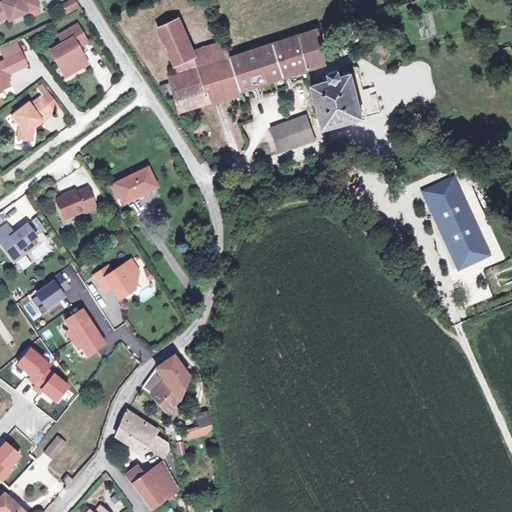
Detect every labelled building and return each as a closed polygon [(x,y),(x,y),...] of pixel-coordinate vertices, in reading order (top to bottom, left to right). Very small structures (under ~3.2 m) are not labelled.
[(33,0),(10,0),(0,4),(0,6),(0,21),(6,19),(8,22),(25,14),(24,12),(36,6),(33,0)] [(79,7),(75,0),(70,3),(74,10),(79,7)] [(24,12),(25,14),(37,9),(36,6),(24,12)] [(176,20),(157,29),(163,41),(182,33),(176,20)] [(82,39),(75,27),(58,37),(62,45),(50,53),(64,76),(77,68),(75,66),(83,61),(76,49),(73,45),(82,39)] [(299,36),(307,72),(319,68),(327,65),(318,30),(299,36)] [(182,33),(163,41),(174,65),(193,57),(182,33)] [(210,64),(222,98),(307,72),(299,36),(229,58),(210,64)] [(85,44),(82,39),(73,45),(76,49),(80,46),(85,44)] [(193,57),(174,65),(178,75),(199,68),(210,102),(222,98),(210,64),(229,58),(225,46),(207,52),(193,57)] [(19,55),(0,63),(0,93),(0,94),(0,93),(0,91),(8,87),(4,78),(6,73),(11,74),(25,67),(19,55)] [(199,68),(178,75),(170,77),(171,82),(159,86),(167,97),(174,94),(179,111),(210,102),(199,68)] [(339,70),(329,73),(330,80),(311,85),(323,130),(343,124),(362,119),(351,74),(341,77),(339,70)] [(27,106),(26,104),(11,115),(18,124),(17,126),(16,139),(30,140),(31,128),(30,126),(38,120),(39,122),(48,115),(51,112),(39,96),(27,106)] [(18,124),(11,115),(9,116),(17,126),(18,124)] [(306,116),(270,128),(279,153),(315,141),(306,116)] [(243,131),(254,128),(252,122),(242,126),(243,131)] [(147,169),(115,185),(123,204),(156,188),(147,169)] [(67,195),(54,201),(62,220),(60,221),(65,233),(85,224),(80,213),(83,212),(74,191),(67,194),(67,195)] [(460,191),(430,203),(455,267),(485,256),(460,191)] [(36,217),(32,220),(40,232),(45,229),(36,217)] [(13,235),(6,226),(0,229),(0,243),(14,262),(24,255),(20,250),(36,238),(26,226),(13,235)] [(107,267),(93,277),(104,294),(111,290),(118,301),(127,295),(128,287),(135,283),(138,272),(130,261),(111,274),(107,267)] [(68,286),(60,275),(52,281),(35,293),(47,311),(58,303),(65,298),(60,292),(68,286)] [(67,332),(72,341),(93,327),(87,318),(86,319),(81,311),(64,322),(70,330),(67,332)] [(99,337),(93,327),(72,341),(78,350),(81,348),(87,356),(103,345),(98,337),(99,337)] [(189,378),(174,357),(156,370),(143,388),(152,394),(160,402),(158,404),(169,414),(180,400),(189,378)] [(13,382),(27,393),(32,388),(34,385),(37,381),(24,369),(13,382)] [(34,385),(38,389),(46,380),(41,376),(37,381),(34,385)] [(38,389),(44,393),(47,388),(51,384),(46,380),(38,389)] [(37,401),(50,412),(61,400),(47,388),(44,393),(42,395),(37,401)] [(157,430),(127,411),(116,436),(142,453),(148,444),(154,448),(153,449),(164,457),(169,450),(168,443),(154,435),(157,430)] [(210,411),(197,416),(199,427),(211,423),(210,411)] [(212,432),(211,423),(199,427),(186,431),(189,440),(212,432)] [(57,436),(43,454),(52,461),(67,444),(57,436)] [(182,442),(177,443),(179,456),(185,454),(182,442)] [(0,479),(17,461),(0,445),(0,479)] [(135,467),(125,476),(151,511),(177,492),(161,463),(142,476),(135,467)] [(23,511),(4,494),(0,498),(0,511),(23,511)]
